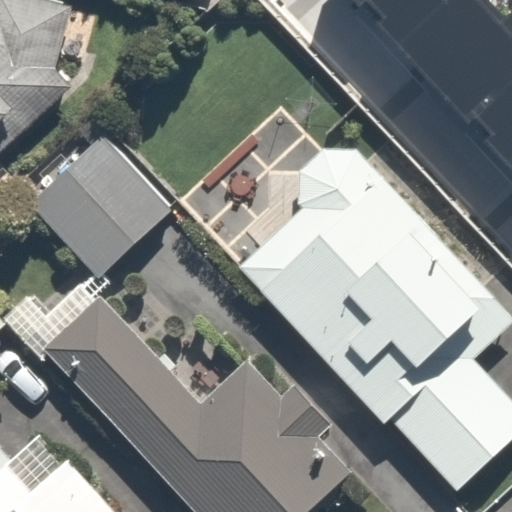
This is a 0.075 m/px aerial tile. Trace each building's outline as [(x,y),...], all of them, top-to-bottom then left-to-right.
[(0,0),(0,197),(19,180),(0,160),(78,88),(91,2),(77,0),(0,0)] [(511,0),(470,0),(511,43),(511,50),(491,70),(433,9),(359,80),(511,241),(511,0)] [(113,131),(39,200),(116,282),(190,214),(113,131)] [(511,338),(511,287),(367,144),(364,142),(361,141),(359,140),(356,140),(353,139),(350,139),(347,139),(344,139),(341,140),(338,140),(335,141),(333,142),(330,143),(327,145),(325,146),(322,148),(320,150),(318,152),(316,154),(314,157),(313,159),(311,162),(310,165),(309,167),(308,170),(308,173),(307,176),(307,179),(307,182),(307,185),(308,188),(308,191),(309,193),(310,196),(312,199),(248,263),(473,498),(511,460),(511,377),(492,358),(511,338)] [(251,363),(223,388),(134,290),(120,302),(97,277),(59,312),(41,292),(10,320),(51,364),(60,356),(78,376),(57,396),(104,447),(128,424),(208,511),(334,511),(386,464),(305,375),(281,396),(251,363)] [(0,309),(0,338),(14,326),(0,309)] [(0,425),(0,511),(131,511),(55,430),(28,456),(0,425)]
